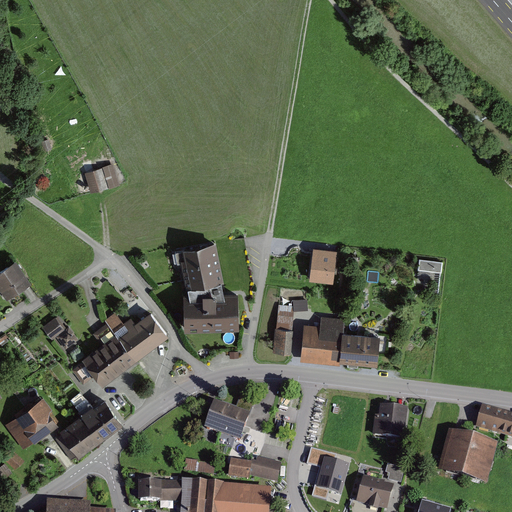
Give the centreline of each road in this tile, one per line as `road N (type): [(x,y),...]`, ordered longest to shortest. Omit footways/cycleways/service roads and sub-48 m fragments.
road 1 (unclassified): [(251,372),(287,119)]
road 2 (unclassified): [(179,349),(128,274),(0,175)]
road 3 (residential): [(511,399),(314,375)]
road 4 (residential): [(314,375),(295,466),(300,511)]
